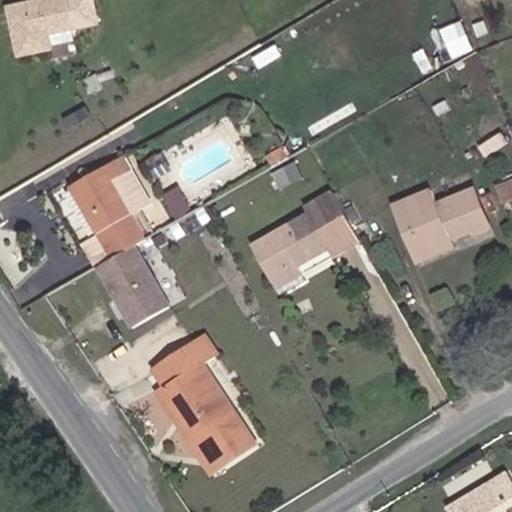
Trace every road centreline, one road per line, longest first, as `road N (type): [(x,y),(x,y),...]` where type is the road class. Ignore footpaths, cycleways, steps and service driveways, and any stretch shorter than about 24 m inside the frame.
road 1 (tertiary): [(0,310),(137,511)]
road 2 (unclassified): [(333,511),(511,401)]
